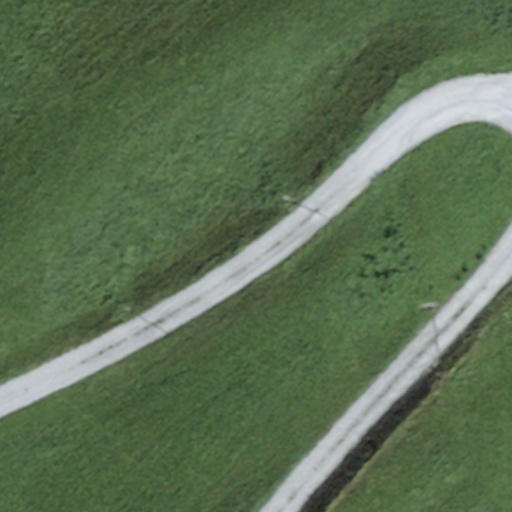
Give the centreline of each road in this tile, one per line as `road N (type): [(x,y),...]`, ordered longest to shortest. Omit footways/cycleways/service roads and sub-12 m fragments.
road 1 (track): [(0,402),(217,288),(305,223),(417,119),(449,102),(511,100)]
road 2 (track): [(511,249),(288,511)]
